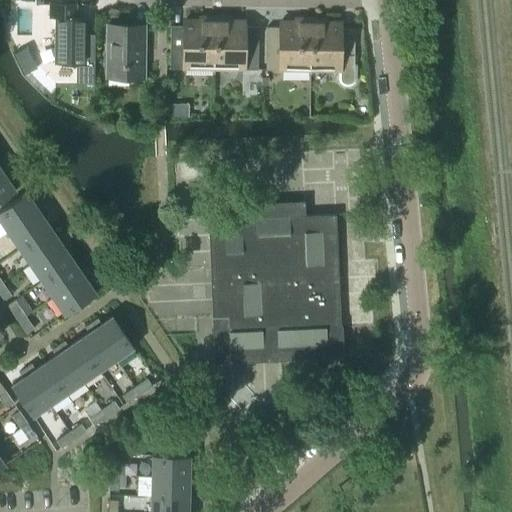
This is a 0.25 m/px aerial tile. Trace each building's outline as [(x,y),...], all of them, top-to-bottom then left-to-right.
[(49,3),(49,18),(55,18),(54,64),(77,64),(77,85),(94,85),(94,35),(86,35),(86,18),(76,18),(76,4),(49,3)] [(214,64),(215,20),(184,20),(184,26),(170,26),(170,68),(185,68),(185,63),(214,64)] [(215,20),(214,64),(243,64),(243,69),(257,70),(258,27),(244,27),(244,21),(215,20)] [(310,65),(311,22),(280,21),(280,27),(266,27),(266,70),(281,70),(281,65),(310,65)] [(356,65),(353,65),(354,29),(340,28),(340,22),(311,22),(310,65),(338,66),(338,78),(339,82),(341,84),(345,86),(348,86),(352,84),(354,82),(356,79),(356,65)] [(145,26),(108,25),(107,77),(144,77),(145,26)] [(16,52),(13,53),(23,74),(31,70),(37,68),(27,47),(16,52)] [(181,104),(169,103),(168,117),(181,117),(181,104)] [(0,175),(8,170),(4,164),(0,166),(0,175)] [(8,170),(0,175),(0,201),(15,191),(7,180),(13,176),(8,170)] [(0,222),(7,232),(44,207),(40,201),(34,205),(26,193),(0,211),(0,222)] [(208,221),(212,314),(214,362),(344,357),(342,325),(340,325),(335,216),(306,217),(305,202),(239,204),(239,220),(208,221)] [(18,249),(50,228),(43,217),(48,213),(44,207),(7,232),(18,249)] [(30,265),(67,240),(62,234),(57,238),(50,228),(18,249),(30,265)] [(41,282),(73,261),(65,250),(71,246),(67,240),(30,265),(41,282)] [(53,298),(89,273),(85,267),(80,271),(73,261),(41,282),(53,298)] [(89,273),(53,298),(64,315),(96,293),(89,283),(94,280),(89,273)] [(3,284),(0,286),(0,294),(4,301),(12,296),(3,284)] [(18,322),(26,317),(17,305),(10,310),(18,322)] [(91,321),(116,358),(133,346),(111,315),(101,323),(97,317),(91,321)] [(26,317),(18,322),(27,334),(34,329),(26,317)] [(100,369),(116,358),(91,321),(85,325),(89,331),(78,338),(100,369)] [(83,381),(100,369),(78,338),(68,345),(64,340),(57,344),(83,381)] [(66,392),(83,381),(57,344),(51,349),(55,354),(45,361),(66,392)] [(50,404),(66,392),(45,361),(34,368),(31,363),(24,367),(50,404)] [(32,416),(50,404),(24,367),(18,371),(22,376),(10,384),(32,416)] [(134,386),(139,393),(151,385),(146,377),(134,386)] [(127,402),(139,393),(134,386),(122,394),(127,402)] [(3,390),(0,392),(0,401),(4,408),(12,402),(3,390)] [(101,409),(106,416),(119,407),(113,400),(101,409)] [(93,425),(106,416),(101,409),(88,417),(93,425)] [(19,428),(26,423),(18,411),(10,416),(19,428)] [(26,423),(19,428),(27,440),(35,435),(26,423)] [(68,431),(73,439),(86,430),(80,423),(68,431)] [(52,432),(57,439),(56,440),(61,447),(73,439),(68,431),(63,424),(52,432)] [(151,476),(196,477),(196,469),(190,469),(190,455),(151,454),(151,476)] [(109,474),(117,474),(118,460),(109,459),(109,474)] [(117,489),(117,474),(109,474),(108,489),(117,489)] [(195,484),(196,477),(151,476),(150,496),(189,497),(189,484),(195,484)] [(188,509),(189,497),(150,496),(149,511),(194,511),(195,509),(188,509)] [(107,511),(116,511),(117,500),(108,500),(107,511)]
